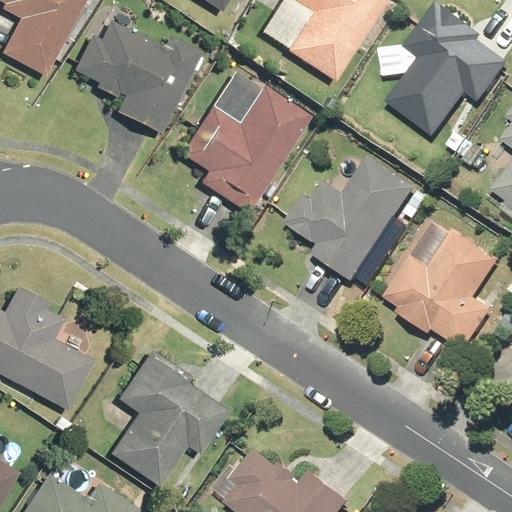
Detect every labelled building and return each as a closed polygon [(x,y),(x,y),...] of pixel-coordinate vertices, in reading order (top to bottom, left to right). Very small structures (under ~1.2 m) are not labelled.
[(79,0),(0,0),(0,10),(14,18),(0,42),(0,54),(37,75),(79,0)] [(197,0),(213,9),(218,0),(197,0)] [(327,82),(380,0),(274,0),(253,34),(327,82)] [(476,103),(504,66),(473,43),(479,37),(435,4),(402,49),(378,50),(380,77),(406,76),(385,103),(431,137),(463,94),(476,103)] [(153,132),(194,50),(165,35),(152,58),(130,48),(135,38),(103,21),(94,39),(84,33),(65,69),(91,82),(89,87),(107,97),(109,92),(118,96),(110,111),(153,132)] [(232,67),(175,155),(200,171),(194,180),(242,211),(305,114),(232,67)] [(511,106),(503,118),(511,124),(499,141),(511,150),(511,159),(488,191),(511,208),(511,106)] [(484,154),(454,132),(443,148),(473,169),(484,154)] [(342,195),(322,182),(311,200),(303,194),(282,225),(315,247),(308,256),(352,285),(404,205),(417,187),(368,155),(342,195)] [(431,333),(461,353),(489,312),(471,300),(499,260),(453,229),(426,269),(410,258),(382,299),(398,310),(395,315),(427,338),(431,333)] [(0,375),(60,407),(86,358),(45,337),(58,313),(10,288),(0,307),(0,375)] [(104,450),(152,484),(181,442),(192,450),(220,410),(142,356),(114,397),(133,409),(104,450)] [(237,482),(222,500),(237,511),(335,511),(345,500),(309,472),(301,482),(277,463),(273,467),(254,450),(232,477),(237,482)] [(0,487),(12,466),(0,458),(0,487)] [(42,475),(15,511),(126,511),(130,506),(92,482),(81,499),(42,475)]
